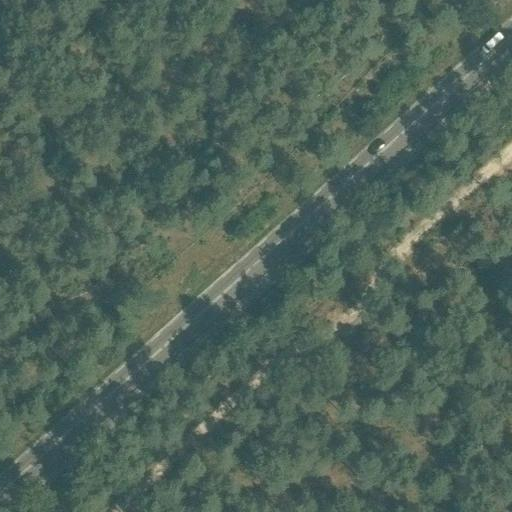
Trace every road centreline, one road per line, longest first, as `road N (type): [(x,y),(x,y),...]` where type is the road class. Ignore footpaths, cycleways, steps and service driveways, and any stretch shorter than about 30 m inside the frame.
road 1 (primary): [(0,493),(511,36)]
road 2 (track): [(511,149),(256,372),(112,511)]
